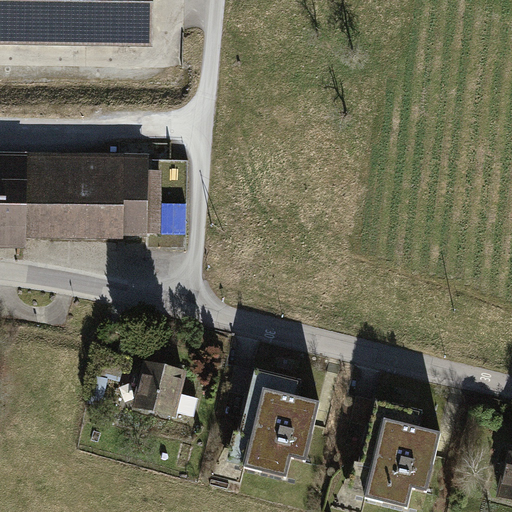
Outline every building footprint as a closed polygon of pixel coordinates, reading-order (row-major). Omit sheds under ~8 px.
[(0,0),(0,47),(156,48),(156,0),(0,0)] [(146,161),(0,158),(0,230),(145,233),(146,161)] [(124,333),(108,329),(101,359),(117,363),(124,333)] [(182,372),(144,363),(134,406),(171,415),(172,411),(182,413),(186,396),(177,394),(182,372)] [(301,382),(253,370),(237,430),(251,433),(242,467),(288,478),(293,458),(305,461),(320,404),(297,398),(301,382)] [(423,413),(374,401),(359,461),(373,465),(364,498),(410,509),(415,489),(427,492),(441,435),(419,430),(423,413)] [(511,453),(510,453),(500,497),(511,499),(511,453)]
